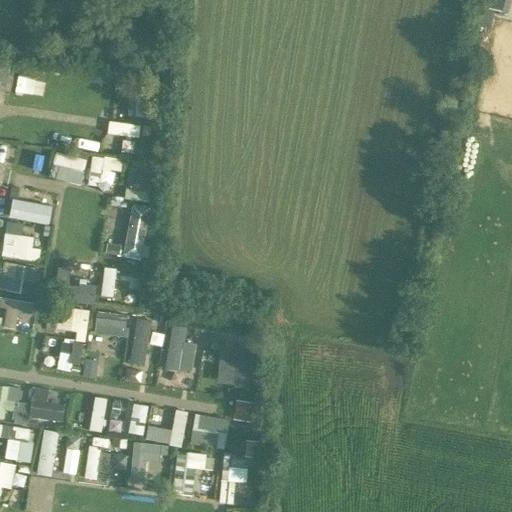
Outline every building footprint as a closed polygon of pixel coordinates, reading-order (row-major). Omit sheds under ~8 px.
[(0,66),(0,88),(9,90),(14,69),(0,66)] [(109,121),(109,135),(141,136),(142,122),(109,121)] [(124,138),(122,151),(149,155),(151,143),(124,138)] [(52,179),(84,182),(87,156),(54,153),(52,179)] [(122,172),(123,157),(92,156),(92,171),(122,172)] [(127,199),(149,199),(150,166),(128,166),(127,199)] [(12,200),(10,219),(52,222),(53,203),(12,200)] [(130,203),(125,256),(147,258),(151,205),(130,203)] [(40,237),(23,234),(25,222),(7,220),(2,255),(36,261),(40,237)] [(0,288),(21,293),(24,280),(35,283),(38,267),(3,260),(0,277),(0,288)] [(95,304),(97,284),(72,281),(70,301),(95,304)] [(0,298),(0,321),(16,325),(18,313),(33,315),(35,302),(1,295),(0,298)] [(58,328),(84,332),(88,310),(61,305),(58,328)] [(95,333),(125,335),(127,314),(97,311),(95,333)] [(23,327),(22,335),(29,336),(32,317),(19,315),(17,326),(23,327)] [(145,364),(153,320),(137,318),(129,361),(145,364)] [(197,344),(185,342),(187,327),(172,324),(164,366),(192,371),(197,344)] [(198,325),(196,335),(221,340),(223,330),(198,325)] [(25,363),(31,338),(8,333),(2,357),(25,363)] [(237,386),(252,386),(253,334),(238,334),(237,386)] [(61,338),(57,366),(79,370),(84,342),(61,338)] [(96,376),(99,360),(87,358),(84,374),(96,376)] [(128,380),(142,380),(142,364),(128,364),(128,380)] [(0,384),(0,414),(13,416),(13,419),(27,421),(29,401),(21,400),(22,386),(0,384)] [(29,415),(64,420),(66,403),(46,400),(48,387),(34,385),(29,415)] [(66,402),(68,391),(49,389),(48,400),(66,402)] [(103,431),(109,398),(96,395),(90,429),(103,431)] [(145,434),(148,404),(133,403),(130,433),(145,434)] [(182,444),(188,411),(177,409),(173,429),(149,425),(147,438),(182,444)] [(190,442),(224,448),(230,419),(196,412),(190,442)] [(0,423),(0,435),(29,438),(30,426),(0,423)] [(55,475),(58,430),(42,429),(39,474),(55,475)] [(31,460),(34,441),(8,437),(5,457),(31,460)] [(113,469),(128,468),(127,438),(111,438),(113,469)] [(167,461),(167,443),(133,442),(132,480),(146,480),(146,461),(167,461)] [(179,450),(173,491),(193,494),(197,467),(205,469),(207,454),(179,450)] [(233,502),(234,481),(243,481),(244,455),(226,454),(224,502),(233,502)] [(0,498),(0,499),(3,485),(11,487),(17,464),(0,459),(0,498)]
